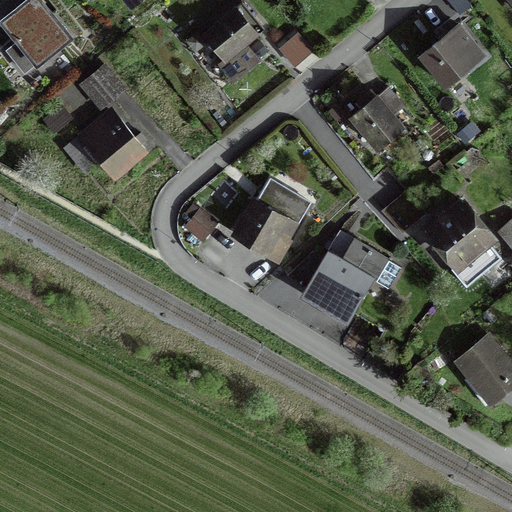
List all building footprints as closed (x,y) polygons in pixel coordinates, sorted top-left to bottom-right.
[(36,64),(74,34),(46,0),(18,0),(0,14),(0,18),(16,39),(5,47),(24,71),(35,63),(36,64)] [(261,58),(247,40),(255,34),(254,32),(264,24),(244,0),(240,0),(238,3),(236,1),(201,29),(223,56),(214,63),(216,65),(213,68),(222,79),(229,73),(233,79),(261,58)] [(450,0),(461,13),(472,4),(469,0),(450,0)] [(445,85),(486,52),(459,19),(418,52),(445,85)] [(187,39),(196,52),(209,42),(199,29),(187,39)] [(105,60),(79,81),(100,107),(127,85),(105,60)] [(396,112),(406,104),(389,84),(380,91),(378,89),(349,113),(377,147),(406,124),(396,112)] [(457,99),(467,102),(470,91),(460,88),(457,99)] [(457,104),(448,92),(436,101),(445,113),(457,104)] [(0,115),(8,106),(0,98),(0,115)] [(62,101),(42,117),(54,131),(73,115),(62,101)] [(336,120),(347,112),(338,101),(327,110),(336,120)] [(99,158),(114,176),(149,148),(143,141),(148,137),(141,129),(137,133),(112,102),(77,131),(79,133),(63,146),(84,172),(98,162),(96,160),(99,158)] [(230,232),(279,259),(313,200),(269,175),(257,195),(252,192),(230,232)] [(402,232),(426,212),(406,188),(382,208),(402,232)] [(462,195),(461,193),(423,223),(454,262),(451,265),(467,284),(503,255),(492,241),(500,235),(465,192),(462,195)] [(191,216),(184,224),(203,240),(219,220),(201,205),(199,207),(193,202),(185,212),(191,216)] [(511,246),(511,261),(510,263),(511,264),(511,216),(497,228),(511,246)] [(300,292),(346,321),(363,296),(372,302),(383,284),(394,290),(407,269),(389,258),(390,256),(354,235),(353,237),(340,228),(329,245),(328,245),(319,259),(308,254),(288,274),(304,285),(300,292)] [(468,375),(464,378),(486,405),(511,385),(511,358),(511,357),(511,356),(490,328),(453,357),(468,375)] [(431,361),(439,373),(451,365),(443,354),(431,361)] [(421,381),(431,370),(421,362),(411,373),(421,381)]
